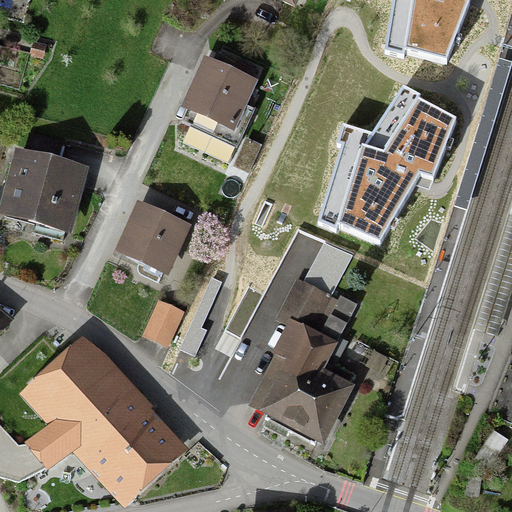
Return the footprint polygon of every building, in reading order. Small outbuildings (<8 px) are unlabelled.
[(297,0),(272,0),(294,10),(297,0)] [(471,10),(458,2),(458,0),(391,0),(393,1),(387,51),(447,67),(471,10)] [(212,53),(174,142),(230,165),(253,111),(241,106),(255,72),(212,53)] [(381,246),(421,181),(432,183),(457,125),(401,97),(371,142),(346,135),(325,222),(381,246)] [(83,175),(20,159),(5,214),(69,231),(83,175)] [(182,231),(139,211),(120,251),(163,271),(182,231)] [(511,219),(510,219),(474,334),(497,341),(511,291),(511,219)] [(268,411),(265,418),(317,445),(351,377),(330,366),(326,364),(352,312),(297,285),(283,313),(294,319),(252,403),(268,411)] [(436,300),(425,297),(420,315),(431,318),(436,300)] [(167,344),(180,315),(160,307),(148,337),(167,344)] [(0,344),(14,329),(0,316),(0,344)] [(89,453),(130,502),(184,458),(87,343),(35,387),(70,429),(49,446),(69,470),(89,453)] [(501,442),(485,437),(474,468),(490,473),(501,442)]
